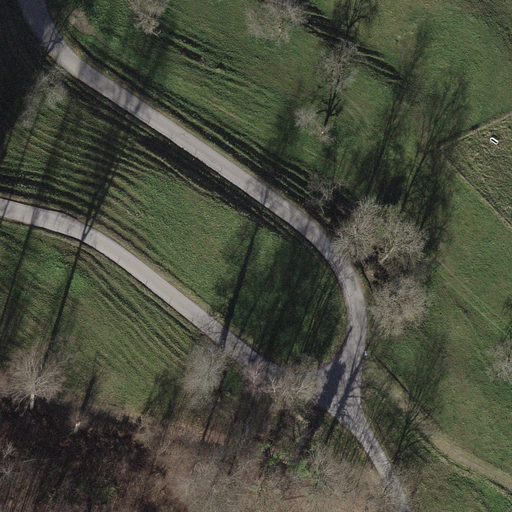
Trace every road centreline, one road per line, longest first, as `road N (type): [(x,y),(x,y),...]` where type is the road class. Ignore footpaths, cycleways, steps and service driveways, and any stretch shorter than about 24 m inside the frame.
road 1 (residential): [(32,0),(61,52),(91,78),(326,230),(360,294),(358,349),(333,376)]
road 2 (track): [(0,385),(393,488)]
road 3 (unclassified): [(0,208),(83,231),(251,353),(333,376)]
road 4 (track): [(403,511),(333,376)]
